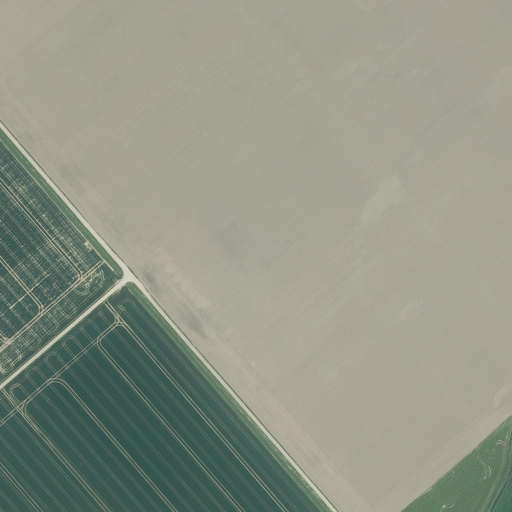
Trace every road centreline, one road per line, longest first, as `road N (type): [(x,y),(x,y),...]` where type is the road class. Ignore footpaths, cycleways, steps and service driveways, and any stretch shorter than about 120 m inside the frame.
road 1 (unclassified): [(335,511),(131,276)]
road 2 (unclassified): [(131,276),(0,123)]
road 3 (unclassified): [(0,389),(131,276)]
